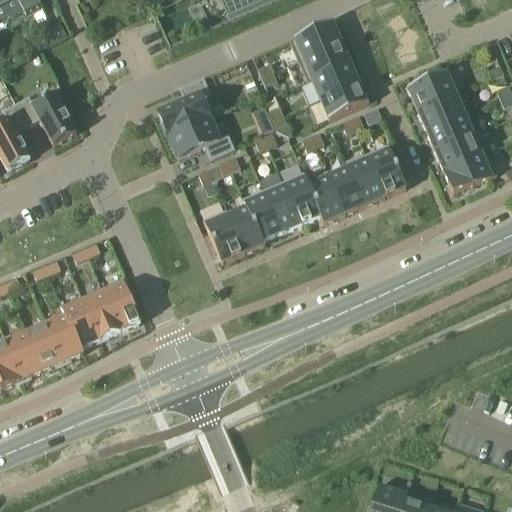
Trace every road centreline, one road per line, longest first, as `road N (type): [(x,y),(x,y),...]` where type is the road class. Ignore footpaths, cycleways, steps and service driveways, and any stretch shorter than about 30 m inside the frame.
road 1 (residential): [(95,158),(126,93),(340,1)]
road 2 (residential): [(183,366),(95,158)]
road 3 (tertiary): [(511,236),(310,327)]
road 4 (residential): [(340,1),(424,189)]
road 5 (tertiary): [(310,327),(183,366)]
road 6 (tertiary): [(194,390),(310,327)]
road 7 (residential): [(422,0),(446,53),(511,23)]
